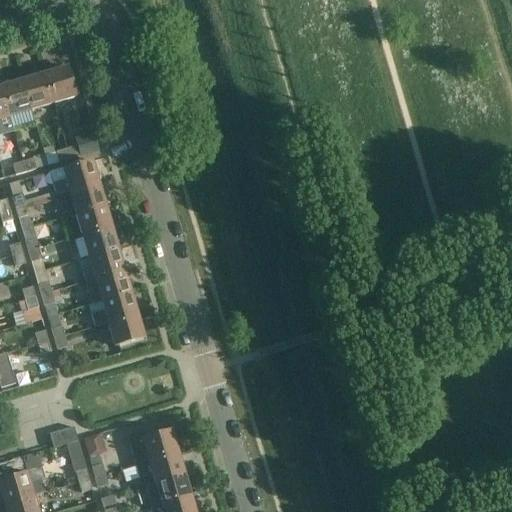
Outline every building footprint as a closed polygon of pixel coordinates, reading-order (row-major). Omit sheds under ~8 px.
[(44,75),(53,105),(75,98),(66,68),(44,75)] [(22,82),(31,111),(53,105),(44,75),(22,82)] [(0,87),(0,88),(9,118),(31,111),(22,82),(0,87)] [(0,132),(12,129),(9,118),(0,88),(0,132)] [(74,139),(76,147),(79,158),(98,152),(92,134),(74,139)] [(66,150),(69,161),(79,158),(76,147),(66,150)] [(47,167),(59,164),(69,161),(66,150),(44,157),(47,167)] [(22,163),(25,174),(35,171),(32,160),(22,163)] [(98,185),(92,162),(62,171),(65,181),(52,185),(56,197),(69,194),(98,185)] [(25,174),(22,163),(12,166),(15,177),(25,174)] [(15,210),(25,207),(22,196),(18,184),(8,187),(15,210)] [(98,185),(69,194),(75,216),(105,207),(98,185)] [(0,213),(9,211),(6,201),(0,202),(0,213)] [(15,210),(18,220),(28,217),(25,207),(15,210)] [(105,207),(75,216),(82,237),(111,229),(105,207)] [(0,213),(0,219),(1,224),(5,236),(15,233),(9,211),(0,213)] [(111,229),(82,237),(88,259),(118,251),(111,229)] [(35,240),(25,243),(28,253),(38,250),(35,240)] [(22,255),(19,245),(8,248),(11,258),(22,255)] [(28,253),(31,263),(41,260),(38,250),(28,253)] [(81,271),(85,284),(124,272),(118,251),(88,259),(91,268),(81,271)] [(14,268),(25,265),(22,255),(11,258),(14,268)] [(91,306),(101,303),(131,294),(124,272),(85,284),(91,306)] [(48,284),(37,287),(40,297),(51,294),(48,284)] [(35,299),(32,289),(21,292),(24,302),(35,299)] [(40,297),(43,307),(54,304),(51,294),(40,297)] [(94,329),(107,325),(137,316),(131,294),(101,303),(104,312),(91,316),(94,329)] [(27,312),(38,309),(35,299),(24,302),(27,312)] [(137,316),(107,325),(114,348),(144,339),(137,316)] [(64,338),(61,328),(50,331),(53,341),(64,338)] [(34,335),(37,346),(47,342),(44,332),(34,335)] [(64,338),(53,341),(56,351),(67,348),(64,338)] [(47,342),(37,346),(40,356),(50,353),(47,342)] [(180,408),(168,411),(173,431),(184,428),(180,408)] [(65,446),(77,442),(73,428),(49,435),(53,449),(65,446)] [(148,463),(178,454),(171,431),(142,440),(141,434),(126,438),(135,467),(148,463)] [(74,474),(75,474),(85,471),(79,450),(77,442),(65,446),(74,474)] [(41,470),(36,454),(22,458),(26,474),(41,470)] [(139,480),(152,476),(154,485),(184,476),(178,454),(148,463),(135,467),(139,480)] [(102,466),(91,469),(94,479),(105,476),(102,466)] [(75,474),(78,484),(88,481),(85,471),(75,474)] [(0,495),(3,506),(33,497),(44,494),(40,481),(29,484),(26,474),(0,481),(0,495)] [(105,476),(94,479),(97,489),(108,486),(105,476)] [(151,509),(155,508),(161,507),(191,498),(184,476),(154,485),(145,488),(151,509)] [(88,481),(78,484),(81,494),(91,491),(88,481)] [(4,511),(37,511),(33,497),(3,506),(4,511)] [(111,497),(100,500),(103,509),(114,505),(111,497)] [(194,511),(191,498),(161,507),(155,508),(155,511),(194,511)]
